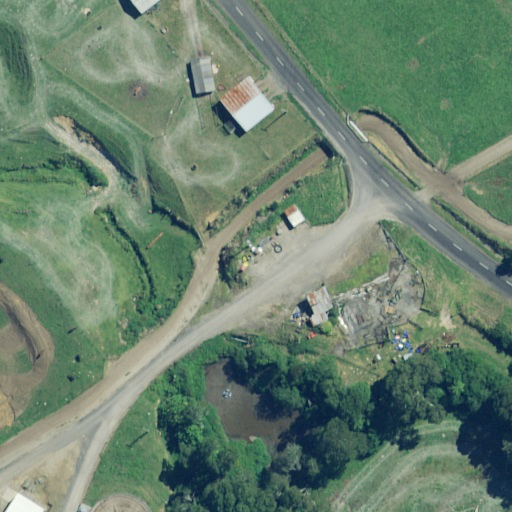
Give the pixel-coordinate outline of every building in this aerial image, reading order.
[(163,0),(131,0),(142,15),(163,0)] [(216,91),(210,58),(190,62),(196,95),(216,91)] [(275,111),(250,79),(222,101),(247,133),(275,111)] [(307,221),(296,206),(285,214),(295,229),(307,221)] [(395,279),(387,262),(308,296),(320,324),(330,320),(326,310),(395,279)] [(45,511),(46,511),(20,495),(8,511),(45,511)]
